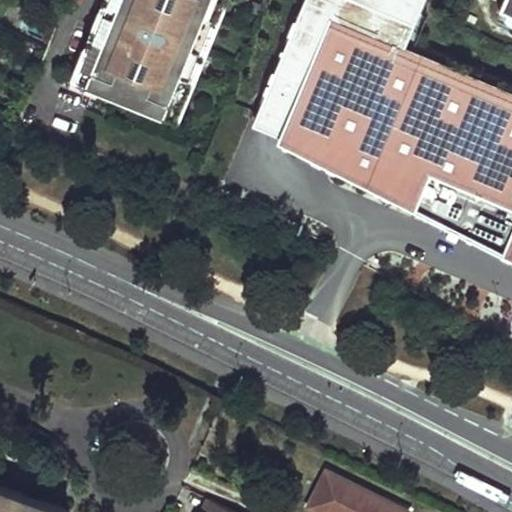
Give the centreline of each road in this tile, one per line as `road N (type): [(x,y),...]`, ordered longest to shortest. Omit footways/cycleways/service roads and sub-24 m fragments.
road 1 (secondary): [(511,466),(0,225)]
road 2 (unknown): [(81,0),(37,113)]
